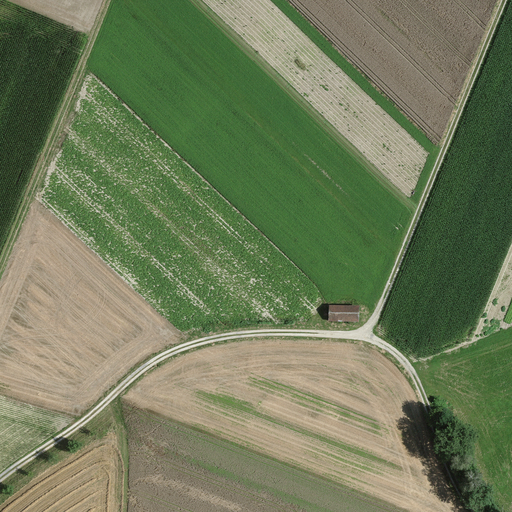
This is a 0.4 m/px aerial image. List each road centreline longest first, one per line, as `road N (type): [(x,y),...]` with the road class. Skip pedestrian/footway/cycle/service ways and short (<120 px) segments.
road 1 (track): [(0,476),(82,423),(160,356),(187,345),(282,331),(364,334),(415,376),(450,471),(477,511)]
road 2 (track): [(364,334),(382,312),(506,0)]
